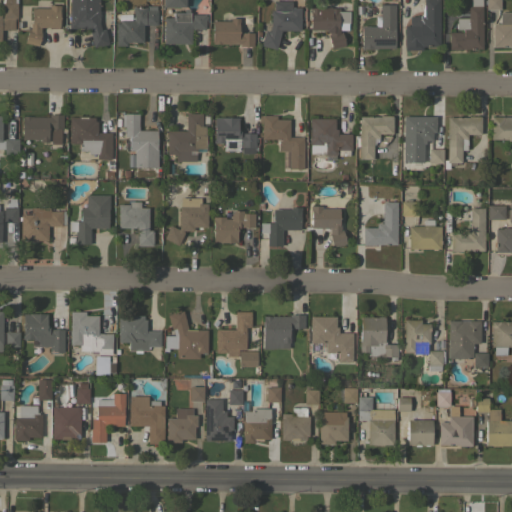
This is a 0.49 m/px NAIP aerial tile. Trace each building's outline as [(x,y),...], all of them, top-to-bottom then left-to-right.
[(0,15),(1,15),(1,18),(2,18),(2,3),(1,3),(1,0),(16,0),(16,18),(13,18),(13,30),(0,29),(0,15)] [(69,28),(69,0),(98,0),(98,10),(99,10),(99,23),(100,29),(104,28),(108,43),(93,47),(88,29),(69,28)] [(439,0),(439,46),(422,46),(422,50),(403,50),(403,25),(419,25),(419,16),(423,16),(423,0),(439,0)] [(448,32),(462,32),(462,29),(456,29),(456,18),(467,18),(467,6),(470,6),(470,0),(481,0),(481,48),(461,48),(461,50),(448,50),(448,32)] [(499,0),(500,9),(486,9),(486,4),(484,4),(484,0),(499,0)] [(264,30),(268,31),(270,25),(270,10),(273,10),(273,1),(291,1),(291,7),(300,7),(299,30),(280,30),(275,49),(260,45),(264,30)] [(394,28),(394,48),(377,48),(377,49),(361,49),(361,26),(375,26),(375,16),(379,16),(379,4),(394,4),(394,28)] [(49,8),(49,5),(59,5),(59,10),(59,27),(40,27),(40,32),(41,32),(37,46),(23,42),(27,28),(29,29),(29,23),(31,23),(31,7),(49,8)] [(142,42),(125,42),(125,45),(115,45),(115,22),(119,22),(119,20),(132,20),(132,7),(145,7),(145,10),(146,10),(146,5),(155,5),(155,10),(157,10),(157,25),(142,25),(142,42)] [(348,11),(348,23),(347,23),(347,30),(339,29),(339,32),(341,32),(344,45),(330,48),(327,35),(328,35),(328,32),(326,32),(326,30),(309,30),(310,12),(309,12),(309,7),(319,8),(319,7),(330,7),(330,8),(338,8),(338,11),(348,11)] [(163,17),(172,17),(173,12),(189,12),(189,19),(191,19),(191,14),(205,14),(205,15),(206,15),(206,20),(205,20),(205,29),(190,29),(190,44),(163,43),(163,17)] [(499,12),(511,12),(511,27),(511,50),(509,50),(509,46),(492,46),(491,25),(492,25),(492,23),(499,23),(499,12)] [(230,21),(230,18),(239,18),(239,23),(238,23),(238,34),(239,34),(239,32),(253,32),(252,46),(239,46),(239,44),(212,44),(212,20),(230,21)] [(121,114),(123,114),(123,113),(138,113),(137,130),(156,130),(156,149),(157,149),(157,167),(133,167),(133,150),(128,150),(128,136),(124,136),(124,127),(123,127),(123,126),(121,126),(121,114)] [(205,148),(196,148),(196,151),(189,151),(189,153),(195,153),(195,161),(175,161),(175,154),(173,154),(173,157),(167,157),(167,154),(166,154),(166,131),(185,131),(185,113),(201,113),(201,126),(204,126),(204,135),(205,135),(205,148)] [(31,116),(49,117),(49,114),(62,114),(62,128),(60,128),(60,144),(50,143),(50,128),(48,128),(47,142),(40,142),(40,139),(21,139),(21,116),(31,116)] [(0,115),(1,115),(1,140),(3,140),(3,138),(18,139),(18,154),(16,154),(16,156),(5,156),(5,154),(3,154),(3,149),(0,148),(0,115)] [(261,115),(276,115),(276,119),(289,119),(288,137),(302,137),(302,169),(288,168),(288,151),(277,150),(277,141),(280,141),(280,139),(261,139),(261,115)] [(358,146),(354,146),(354,141),(355,141),(355,137),(358,137),(358,116),(379,116),(379,115),(391,115),(391,116),(392,116),(392,133),(378,133),(378,137),(377,137),(372,146),(372,159),(358,159),(358,146)] [(424,143),(422,143),(422,162),(402,162),(402,116),(435,116),(435,132),(431,132),(431,141),(424,141),(424,143)] [(468,117),(468,116),(479,116),(479,117),(480,117),(480,134),(466,134),(466,150),(460,150),(460,162),(455,162),(455,165),(448,165),(448,168),(443,168),(443,159),(446,159),(447,117),(468,117)] [(490,116),(511,116),(511,143),(505,143),(505,139),(490,139),(490,116)] [(68,117),(78,117),(86,117),(94,117),(94,121),(96,121),(96,132),(110,132),(110,159),(96,159),(96,154),(87,154),(87,151),(79,150),(79,143),(68,143),(68,117)] [(238,118),(238,123),(237,123),(237,128),(239,128),(239,133),(254,133),(254,147),(253,147),(253,153),(241,153),(241,152),(238,152),(238,150),(223,150),(223,143),(213,143),(213,140),(212,140),(212,137),(213,137),(213,132),(212,132),(212,128),(214,128),(214,123),(212,123),(212,121),(213,121),(214,117),(238,118)] [(309,118),(334,118),(334,129),(337,129),(337,134),(350,134),(350,150),(349,150),(349,155),(337,155),(338,149),(336,149),(336,154),(324,154),(309,154),(309,145),(308,145),(309,118)] [(428,148),(442,149),(442,163),(428,163),(428,148)] [(108,195),(108,209),(107,209),(107,228),(89,227),(89,244),(74,243),(68,243),(68,237),(74,237),(74,231),(68,231),(68,221),(80,221),(80,207),(85,207),(85,195),(108,195)] [(179,206),(180,197),(200,198),(200,203),(207,203),(206,227),(193,227),(193,230),(183,230),(182,231),(184,232),(177,245),(163,238),(170,225),(177,229),(178,227),(179,206)] [(3,207),(6,207),(6,202),(8,202),(8,198),(16,198),(16,207),(17,207),(17,222),(3,222),(3,207)] [(400,201),(408,201),(408,199),(413,199),(413,201),(417,201),(417,209),(418,209),(418,212),(417,212),(417,215),(400,215),(400,201)] [(332,201),(332,200),(336,200),(336,208),(338,208),(338,224),(340,224),(340,230),(342,230),(345,243),(332,247),(329,235),(329,228),(310,227),(311,209),(310,209),(310,205),(319,205),(319,200),(332,201)] [(118,204),(129,204),(129,201),(139,201),(139,207),(147,207),(147,230),(152,230),(152,246),(136,246),(136,227),(118,227),(118,204)] [(382,201),(396,201),(396,244),(374,244),(374,245),(371,245),(371,246),(366,246),(366,245),(363,245),(363,244),(362,244),(362,241),(361,241),(361,239),(362,239),(362,234),(361,234),(361,231),(362,231),(362,227),(376,227),(376,223),(382,223),(382,201)] [(508,202),(511,202),(511,251),(494,251),(494,228),(501,229),(501,227),(511,227),(511,228),(511,222),(508,222),(508,202)] [(504,205),(503,219),(487,219),(487,205),(504,205)] [(290,209),(290,206),(300,207),(300,211),(299,211),(299,229),(281,229),(281,245),(266,245),(266,232),(267,232),(267,222),(272,223),(272,209),(290,209)] [(20,214),(31,214),(31,207),(50,207),(49,211),(65,211),(65,225),(61,225),(61,226),(47,226),(47,240),(38,240),(38,241),(36,242),(32,242),(29,241),(29,240),(20,240),(20,214)] [(469,207),(483,208),(483,250),(463,250),(463,251),(450,251),(450,250),(449,250),(450,233),(463,233),(463,229),(469,229),(469,207)] [(253,227),(238,227),(238,231),(236,231),(236,236),(236,242),(212,242),(212,219),(212,216),(224,216),(224,218),(230,218),(230,210),(242,210),(242,213),(253,213),(253,227)] [(408,226),(422,226),(422,219),(433,219),(433,226),(440,226),(440,248),(436,248),(436,249),(431,249),(431,248),(416,248),(416,249),(412,249),(412,248),(408,248),(408,226)] [(176,334),(175,328),(171,329),(167,314),(182,310),(187,329),(206,329),(206,353),(198,353),(198,358),(176,358),(176,348),(163,347),(163,335),(176,335),(176,334)] [(70,311),(84,311),(84,315),(97,315),(97,333),(111,333),(111,349),(111,354),(97,354),(97,351),(79,351),(79,344),(69,344),(70,311)] [(215,329),(234,329),(234,311),(250,311),(250,327),(245,327),(245,349),(237,349),(237,351),(256,351),(256,366),(237,366),(237,356),(226,356),(226,352),(215,352),(215,329)] [(63,352),(49,352),(49,346),(32,346),(33,339),(22,338),(22,335),(22,314),(29,314),(29,313),(46,313),(46,319),(45,319),(45,324),(48,324),(48,330),(50,330),(50,329),(63,329),(63,352)] [(289,316),(289,314),(303,314),(303,328),(298,328),(298,330),(293,330),(293,328),(289,328),(289,326),(288,326),(288,337),(289,337),(289,342),(288,342),(288,348),(272,348),(272,349),(262,349),(262,315),(289,316)] [(118,315),(135,315),(143,315),(143,319),(145,319),(145,330),(159,331),(159,346),(149,346),(149,348),(147,348),(147,350),(141,350),(141,353),(134,353),(134,350),(128,350),(128,342),(117,342),(118,315)] [(335,316),(335,327),(337,327),(337,332),(352,332),(351,362),(337,361),(337,352),(325,352),(325,340),(322,340),(322,343),(309,342),(309,316),(335,316)] [(358,341),(359,341),(359,316),(369,316),(371,316),(371,317),(377,317),(377,316),(381,316),(381,317),(384,317),(384,341),(385,341),(385,344),(397,344),(397,346),(398,346),(398,350),(396,350),(396,356),(396,359),(389,359),(389,356),(382,356),(367,356),(367,352),(358,351),(358,341)] [(403,319),(420,320),(420,323),(429,323),(429,342),(428,342),(428,343),(426,343),(426,353),(413,353),(413,351),(403,351),(403,319)] [(447,320),(479,320),(478,343),(472,343),(472,345),(472,348),(471,348),(471,358),(447,358),(447,320)] [(490,321),(509,321),(511,321),(511,354),(510,354),(510,346),(506,346),(506,355),(493,355),(493,346),(490,346),(490,321)] [(19,332),(18,347),(4,346),(5,331),(19,332)] [(427,350),(441,350),(441,351),(444,351),(444,363),(441,363),(441,364),(440,364),(440,370),(427,370),(427,364),(427,350)] [(486,352),(486,366),(472,366),(472,352),(486,352)] [(0,379),(11,379),(10,385),(12,385),(12,400),(0,400),(0,379)] [(37,379),(50,379),(50,400),(36,400),(37,379)] [(88,403),(75,403),(75,388),(78,388),(78,382),(86,383),(86,388),(88,388),(88,403)] [(189,386),(203,386),(202,401),(189,401),(189,386)] [(265,386),(279,387),(279,402),(265,402),(265,386)] [(342,387),(356,387),(355,402),(342,402),(342,387)] [(435,391),(435,388),(448,388),(448,391),(448,405),(457,405),(457,416),(471,416),(471,445),(470,445),(470,446),(459,446),(459,445),(438,445),(438,423),(439,423),(439,422),(447,422),(447,416),(448,416),(448,405),(446,405),(446,407),(436,407),(436,405),(435,405),(435,391)] [(227,389),(241,389),(240,404),(227,404),(227,389)] [(304,389),(318,389),(317,404),(304,404),(304,389)] [(367,420),(356,420),(356,396),(358,396),(358,391),(363,392),(363,396),(370,396),(370,409),(393,409),(393,444),(383,444),(383,445),(373,445),(373,444),(367,444),(367,420)] [(90,428),(91,428),(91,419),(95,419),(95,405),(96,406),(96,399),(111,399),(112,393),(124,393),(124,410),(123,410),(123,414),(124,414),(124,416),(123,416),(123,419),(124,419),(124,422),(123,422),(123,426),(104,426),(104,442),(90,442),(90,428)] [(128,402),(129,402),(129,396),(147,396),(147,405),(149,405),(149,400),(159,400),(159,405),(162,405),(163,444),(147,444),(147,425),(128,425),(128,402)] [(409,397),(408,411),(396,411),(396,396),(409,397)] [(487,412),(474,411),(474,397),(487,397),(487,409),(487,412)] [(204,399),(221,399),(220,410),(225,410),(225,416),(232,416),(231,429),(229,429),(229,440),(203,440),(204,399)] [(40,437),(28,437),(28,440),(13,440),(13,417),(18,417),(18,416),(16,416),(16,411),(14,411),(15,406),(18,406),(18,405),(36,405),(36,412),(38,412),(38,414),(41,414),(40,437)] [(79,406),(79,439),(61,439),(51,439),(51,406),(79,406)] [(308,436),(305,436),(305,440),(280,439),(280,413),(291,413),(291,407),(299,408),(299,407),(306,407),(306,416),(308,416),(308,436)] [(166,418),(174,418),(175,408),(191,408),(191,414),(196,415),(196,426),(194,426),(194,439),(180,438),(180,442),(165,442),(166,418)] [(243,411),(250,411),(250,408),(269,408),(269,439),(262,439),(262,440),(253,440),(253,442),(242,442),(243,411)] [(487,412),(487,409),(498,409),(497,420),(510,420),(509,446),(501,445),(500,446),(490,446),(490,445),(484,445),(485,420),(487,420),(487,412)] [(345,417),(346,417),(346,440),(333,440),(333,444),(318,443),(318,420),(319,420),(319,411),(345,412),(345,417)] [(431,419),(431,444),(428,444),(428,446),(424,446),(424,444),(421,444),(421,445),(420,445),(420,446),(414,446),(414,445),(413,445),(409,445),(406,445),(406,419),(431,419)]
